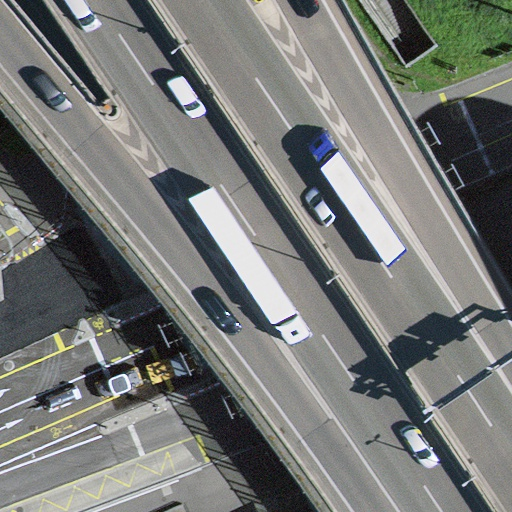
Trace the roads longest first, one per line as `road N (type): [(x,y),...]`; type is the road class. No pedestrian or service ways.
road 1 (motorway): [(0,26),(391,511)]
road 2 (motorway): [(98,0),(426,511)]
road 3 (motorway): [(511,458),(202,0)]
road 4 (motorway): [(511,354),(298,0)]
road 5 (primary): [(0,16),(93,159),(224,317)]
road 6 (secondary): [(109,0),(307,274)]
road 7 (secondary): [(490,511),(307,274)]
road 8 (residential): [(224,317),(63,232),(0,164)]
road 9 (primary): [(399,228),(257,0)]
road 10 (secondary): [(0,418),(224,317)]
road 11 (primary): [(224,317),(363,511)]
road 12 (primary): [(511,402),(399,228)]
road 13 (secondary): [(399,228),(511,169)]
